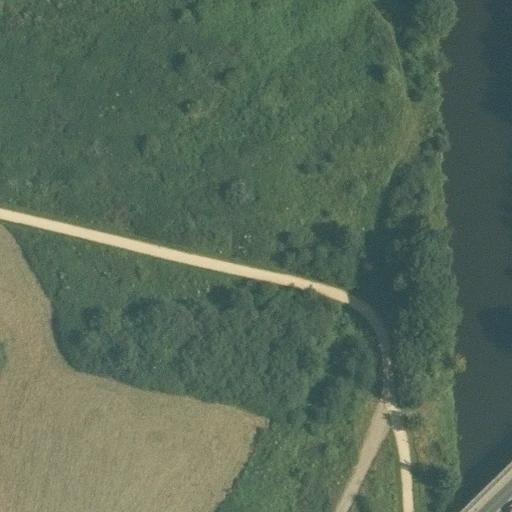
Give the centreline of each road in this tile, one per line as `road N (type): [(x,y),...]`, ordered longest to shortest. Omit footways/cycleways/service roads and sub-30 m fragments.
road 1 (track): [(0,214),(348,300),(383,321)]
road 2 (track): [(344,511),(394,395)]
